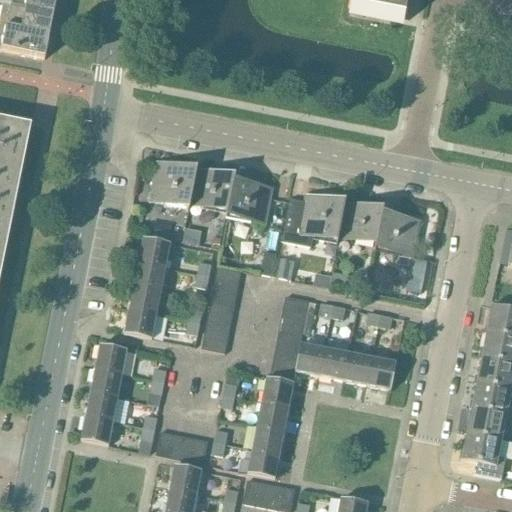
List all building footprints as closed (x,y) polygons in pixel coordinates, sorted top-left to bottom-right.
[(56,0),(10,0),(9,9),(9,10),(52,19),(56,0)] [(354,0),(351,16),(396,25),(401,0),(354,0)] [(9,9),(1,7),(0,13),(0,30),(48,40),(52,19),(9,10),(9,9)] [(0,53),(43,62),(48,40),(0,30),(0,53)] [(0,237),(21,136),(28,137),(30,130),(30,129),(0,123),(0,237)] [(187,214),(195,173),(157,166),(149,206),(187,214)] [(225,221),(233,180),(195,173),(187,214),(188,214),(188,210),(225,217),(224,221),(225,221)] [(233,180),(225,221),(263,228),(270,192),(232,185),(233,180)] [(335,247),(343,206),(305,199),(304,205),(288,202),(280,245),(310,251),(311,242),(335,247)] [(373,250),(380,213),(343,206),(335,247),(336,247),(337,243),(373,250)] [(380,213),(373,250),(373,254),(412,262),(419,225),(381,218),(382,214),(380,213)] [(151,224),(148,237),(168,241),(171,228),(151,224)] [(170,248),(141,242),(137,267),(165,272),(170,248)] [(212,242),(210,251),(218,252),(219,244),(212,242)] [(263,255),(259,277),(271,280),(275,258),(274,258),(265,256),(263,255)] [(277,261),(273,281),(290,284),(294,264),(277,261)] [(198,266),(196,278),(208,280),(210,268),(198,266)] [(165,272),(137,267),(132,290),(160,296),(165,272)] [(240,275),(216,270),(214,283),(238,288),(240,275)] [(194,290),(205,292),(208,280),(196,278),(194,290)] [(368,282),(366,296),(377,298),(381,283),(376,283),(376,284),(368,282)] [(211,295),(235,299),(238,288),(214,283),(211,295)] [(420,297),(422,288),(406,285),(405,294),(420,297)] [(160,296),(132,290),(127,314),(155,319),(160,296)] [(209,306),(233,311),(235,299),(211,295),(209,306)] [(308,305),(284,300),(282,313),(306,317),(307,313),(308,305)] [(207,318),(231,323),(233,311),(209,306),(207,318)] [(320,307),(317,319),(329,321),(331,309),(320,307)] [(342,324),(344,312),(331,309),(329,321),(331,322),(342,324)] [(511,314),(491,310),(486,336),(511,341),(511,314)] [(187,325),(199,328),(201,316),(189,313),(187,325)] [(279,324),(303,329),(306,317),(282,313),(279,324)] [(123,338),(151,343),(155,319),(127,314),(123,338)] [(367,316),(365,328),(376,330),(379,319),(367,316)] [(204,330),(228,334),(231,323),(207,318),(204,330)] [(389,330),(391,322),(391,321),(379,319),(376,330),(389,333),(389,330)] [(301,341),(303,330),(303,329),(279,324),(277,336),(301,341)] [(184,337),(196,339),(199,328),(187,325),(184,337)] [(202,341),(226,345),(228,334),(204,330),(202,341)] [(275,348),(298,352),(299,347),(301,341),(277,336),(275,348)] [(481,361),(511,367),(511,341),(486,336),(481,361)] [(226,345),(202,341),(200,353),(224,358),(226,345)] [(317,380),(323,352),(299,347),(298,352),(296,364),(294,375),(294,376),(317,380)] [(273,359),(296,364),(298,352),(275,348),(273,359)] [(93,373),(121,379),(126,354),(98,349),(93,373)] [(323,352),(317,380),(341,385),(347,357),(323,352)] [(347,357),(341,385),(365,389),(370,361),(347,357)] [(270,370),(294,375),(296,364),(273,359),(270,370)] [(395,366),(394,366),(370,361),(365,389),(389,394),(395,366)] [(476,386),(511,393),(511,388),(511,367),(481,361),(476,386)] [(268,382),(291,387),(294,376),(294,375),(270,370),(268,382)] [(151,384),(163,387),(165,375),(153,372),(151,384)] [(89,397),(117,402),(121,379),(93,373),(89,397)] [(268,382),(265,382),(260,406),(288,411),(292,387),(291,387),(268,382)] [(149,397),(160,399),(163,387),(151,384),(149,397)] [(222,398),(233,401),(233,400),(251,404),(252,397),(235,393),(236,388),(224,386),(222,398)] [(471,412),(502,418),(506,418),(511,393),(476,386),(471,412)] [(84,420),(112,426),(117,402),(89,397),(84,420)] [(233,401),(222,398),(219,411),(231,413),(233,401)] [(255,430),(283,435),(288,411),(260,406),(255,430)] [(506,418),(502,418),(471,412),(466,437),(501,444),(506,418)] [(142,431),(154,434),(156,422),(144,419),(142,431)] [(79,444),(107,450),(112,426),(84,420),(79,444)] [(251,454),(278,459),(283,435),(255,430),(251,454)] [(151,446),(154,434),(142,431),(139,443),(151,446)] [(212,446),(224,448),(227,436),(214,434),(212,446)] [(159,436),(154,459),(166,462),(171,438),(159,436)] [(501,444),(466,437),(461,463),(475,466),(473,477),(501,483),(505,461),(498,460),(501,444)] [(171,438),(166,462),(178,464),(183,440),(171,438)] [(183,440),(178,464),(190,467),(195,443),(183,440)] [(195,443),(190,467),(202,469),(207,445),(195,443)] [(212,446),(210,458),(221,460),(222,461),(224,448),(212,446)] [(246,477),(274,483),(278,459),(251,454),(246,477)] [(201,475),(173,469),(168,493),(196,499),(201,475)] [(253,510),(258,486),(246,484),(241,508),(253,510)] [(258,486),(253,510),(264,511),(265,511),(270,488),(258,486)] [(270,488),(265,511),(277,511),(282,491),(270,488)] [(289,511),(293,493),(287,492),(282,491),(277,511),(289,511)] [(235,506),(237,495),(225,492),(223,504),(235,506)] [(193,511),(196,499),(168,493),(164,511),(193,511)] [(365,511),(367,507),(339,502),(336,511),(365,511)]
